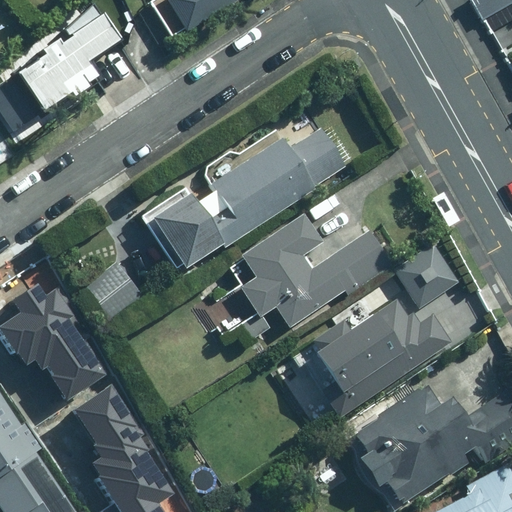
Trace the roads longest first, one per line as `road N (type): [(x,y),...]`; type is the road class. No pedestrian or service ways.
road 1 (residential): [(0,225),(336,0)]
road 2 (secondary): [(511,225),(386,0)]
